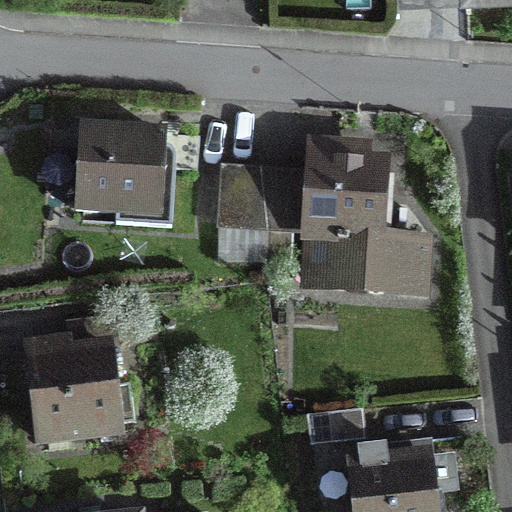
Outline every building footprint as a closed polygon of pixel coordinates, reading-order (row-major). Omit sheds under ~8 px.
[(197,170),(199,139),(82,131),(77,209),(118,212),(117,223),(171,227),(175,169),(197,170)] [(255,170),(261,228),(306,231),(306,235),(312,236),(309,282),(423,290),(426,239),(381,236),(385,165),(347,163),(348,148),(312,145),(310,174),(255,170)] [(255,170),(224,168),(220,225),(261,228),(255,170)] [(67,340),(26,345),(37,440),(120,430),(119,425),(132,423),(128,387),(115,389),(110,348),(69,353),(67,340)] [(317,446),(374,440),(371,411),(314,417),(317,446)] [(360,450),(362,465),(353,466),(357,511),(445,511),(444,493),(448,493),(444,456),(387,462),(386,447),(360,450)]
